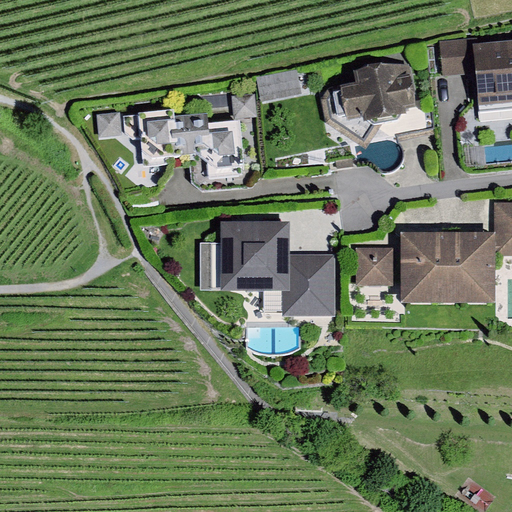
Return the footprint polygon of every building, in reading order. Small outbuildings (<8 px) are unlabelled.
[(444,77),(477,75),(475,49),(474,44),(441,46),(444,77)] [(511,106),(511,45),(475,49),(477,75),(480,109),(511,106)] [(410,66),(353,75),(355,86),(329,90),(322,101),(326,126),(365,150),(370,143),(371,142),(425,131),(410,66)] [(296,72),(258,80),(263,103),(301,95),(296,72)] [(255,96),(234,97),(235,119),(257,118),(255,96)] [(174,113),(124,118),(126,134),(134,141),(141,140),(144,168),(168,166),(167,159),(178,158),(174,119),(174,113)] [(120,115),(98,117),(100,138),(121,136),(120,115)] [(208,116),(174,119),(178,158),(199,156),(218,172),(245,169),(241,123),(209,126),(208,116)] [(495,236),(400,236),(401,307),(495,306),(494,257),(511,256),(511,204),(495,205),(495,236)] [(290,225),(222,226),(222,245),(201,245),(202,290),(221,290),(221,293),(286,292),(286,314),(333,314),(333,257),(290,257),(290,225)] [(393,251),(356,250),(356,287),(393,287),(393,251)]
